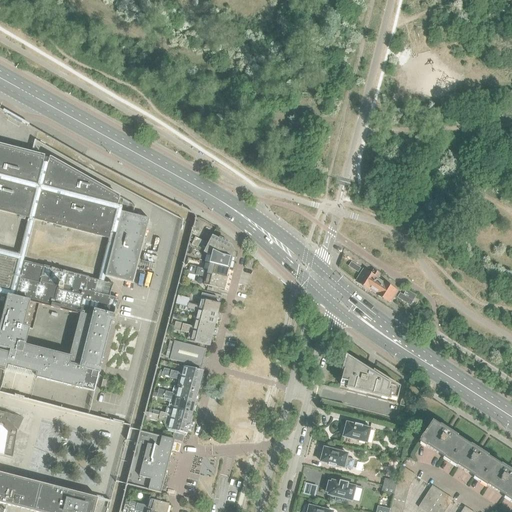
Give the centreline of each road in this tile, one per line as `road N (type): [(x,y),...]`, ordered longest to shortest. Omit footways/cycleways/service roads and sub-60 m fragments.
road 1 (unknown): [(337,204),(269,184),(0,14)]
road 2 (secondary): [(316,278),(208,192),(0,79)]
road 3 (residential): [(316,278),(258,511)]
road 4 (residential): [(279,511),(329,316),(327,288)]
road 5 (unknown): [(297,290),(240,511)]
road 6 (unknown): [(371,0),(315,221)]
road 7 (secondary): [(511,417),(327,288)]
road 8 (unknown): [(337,204),(398,224),(470,297),(511,308)]
road 9 (track): [(250,84),(67,0)]
